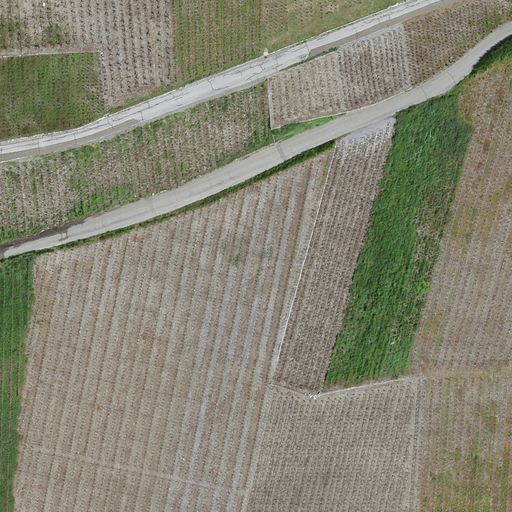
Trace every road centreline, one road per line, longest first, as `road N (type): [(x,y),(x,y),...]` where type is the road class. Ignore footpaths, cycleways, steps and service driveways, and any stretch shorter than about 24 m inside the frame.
road 1 (unclassified): [(511,29),(404,100),(200,188),(0,255)]
road 2 (unclassified): [(437,0),(124,120),(0,153)]
